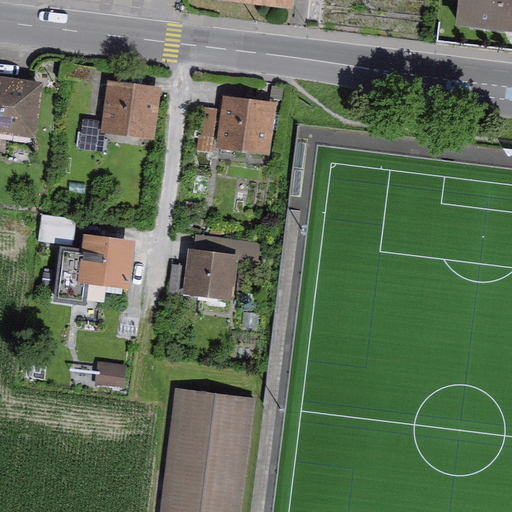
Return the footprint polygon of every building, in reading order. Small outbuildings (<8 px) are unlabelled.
[(213,0),(293,9),(294,0),(213,0)] [(511,0),(459,0),(457,21),(511,27),(511,0)] [(63,63),(61,78),(92,83),(94,67),(63,63)] [(0,129),(32,134),(38,86),(0,81),(0,129)] [(156,92),(112,87),(106,128),(150,134),(156,92)] [(270,108),(227,102),(222,144),(265,149),(270,108)] [(203,107),(197,150),(211,152),(217,109),(203,107)] [(83,121),(79,148),(96,151),(100,123),(83,121)] [(76,219),(42,214),(38,242),(72,246),(76,219)] [(88,252),(63,249),(56,299),(83,302),(86,277),(105,280),(103,291),(122,294),(128,245),(89,241),(88,252)] [(233,259),(193,254),(188,291),(228,296),(233,259)] [(187,267),(173,266),(168,301),(182,303),(187,267)] [(99,361),(98,383),(128,384),(129,362),(99,361)] [(239,511),(253,399),(178,390),(162,511),(239,511)]
